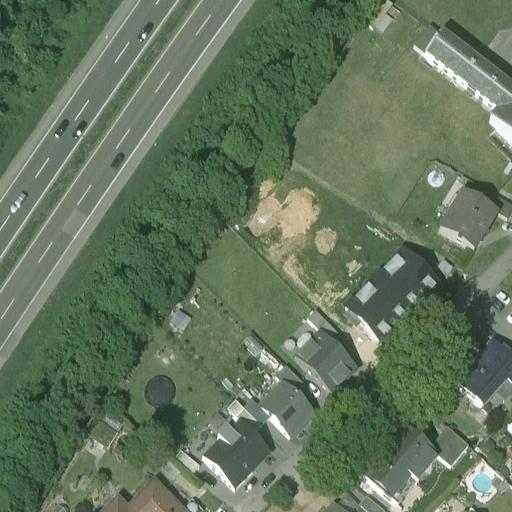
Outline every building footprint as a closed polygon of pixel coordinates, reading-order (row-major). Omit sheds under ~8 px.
[(429,30),(414,51),(424,59),(440,38),(429,30)] [(511,101),(511,93),(440,38),(424,59),(498,116),(511,101)] [(511,101),(498,116),(489,125),(511,147),(511,101)] [(459,197),(438,237),(473,256),(495,217),(486,212),(459,197)] [(511,212),(492,201),(486,212),(495,217),(506,223),(511,212)] [(401,255),(372,284),(409,321),(438,292),(401,255)] [(409,321),(372,284),(344,312),(381,348),(409,321)] [(305,324),(318,337),(330,349),(338,341),(314,316),(305,324)] [(294,361),(329,396),(352,372),(330,349),(318,337),(294,361)] [(511,364),(491,347),(455,388),(480,410),(502,384),(511,392),(511,364)] [(275,383),(282,390),(300,408),(310,398),(285,373),(275,383)] [(282,390),(259,413),(268,422),(288,442),(311,419),(300,408),(282,390)] [(260,430),(268,422),(259,413),(252,406),(244,414),(260,430)] [(218,445),(200,463),(232,495),(251,476),(249,474),(267,456),(237,426),(228,435),(225,433),(216,443),(218,445)] [(466,450),(445,431),(427,454),(448,471),(466,450)] [(402,433),(381,458),(377,454),(366,467),(367,468),(358,479),(393,509),(412,486),(414,488),(430,470),(417,459),(424,451),(402,433)] [(131,511),(122,511),(119,509),(116,511),(175,511),(153,490),(131,511)] [(378,511),(365,500),(357,510),(359,511),(378,511)]
